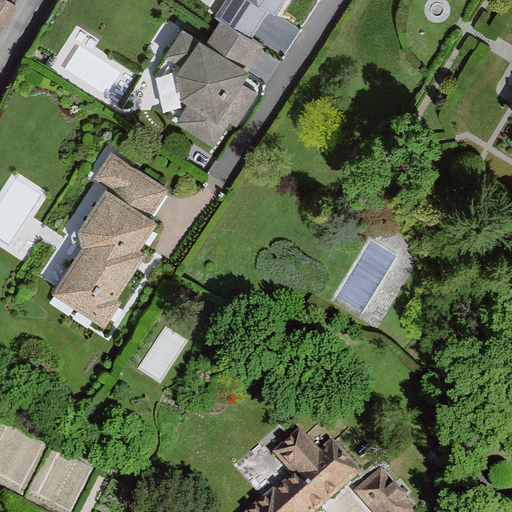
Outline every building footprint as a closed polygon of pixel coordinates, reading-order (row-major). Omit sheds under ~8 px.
[(0,0),(0,28),(15,4),(7,0),(0,0)] [(222,0),(225,2),(213,19),(222,24),(208,46),(185,31),(169,56),(174,59),(158,83),(164,108),(216,141),(231,119),(237,122),(256,93),(239,84),(267,39),(255,32),(268,9),(275,14),(284,0),(222,0)] [(147,218),(166,191),(113,155),(98,177),(113,187),(82,231),(86,248),(57,292),(103,323),(118,301),(113,298),(143,255),(136,250),(154,223),(147,218)] [(317,511),(351,483),(361,473),(336,444),(323,456),(303,434),(280,454),(299,476),(257,511),(317,511)] [(383,472),(360,493),(376,511),(417,511),(418,511),(383,472)]
